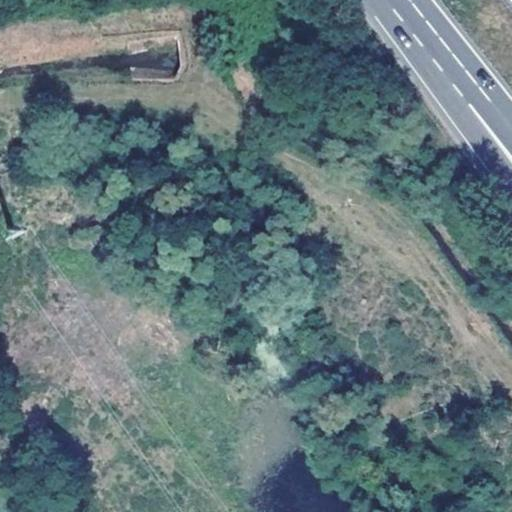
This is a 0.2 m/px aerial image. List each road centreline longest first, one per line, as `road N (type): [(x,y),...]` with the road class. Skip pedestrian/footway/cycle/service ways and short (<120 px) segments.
road 1 (track): [(511,404),(369,202),(273,147),(211,77),(199,38)]
road 2 (motorway): [(383,0),(511,176)]
road 3 (motorway): [(396,0),(511,141)]
